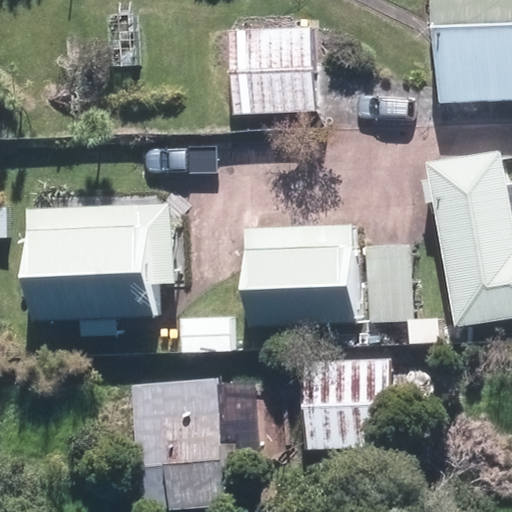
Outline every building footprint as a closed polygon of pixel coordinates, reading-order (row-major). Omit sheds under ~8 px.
[(511,0),(428,0),(434,106),(511,102),(511,0)] [(150,6),(115,7),(117,65),(152,64),(150,6)] [(303,34),(224,39),(229,116),(308,111),(303,34)] [(494,159),(426,170),(452,326),(511,316),(511,256),(510,257),(494,159)] [(151,221),(26,222),(27,324),(152,323),(151,221)] [(349,230),(244,233),(247,325),(401,320),(399,258),(350,260),(349,230)] [(378,368),(303,372),(307,449),(382,445),(378,368)] [(204,386),(128,394),(141,511),(147,511),(217,505),(204,386)]
